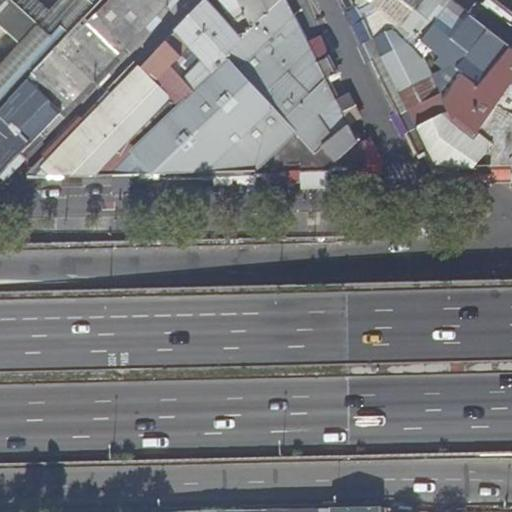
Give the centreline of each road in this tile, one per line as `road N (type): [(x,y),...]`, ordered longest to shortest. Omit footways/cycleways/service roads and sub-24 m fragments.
road 1 (trunk): [(511,233),(394,265),(0,268)]
road 2 (trunk): [(511,328),(0,346)]
road 3 (trunk): [(0,429),(511,413)]
road 4 (trunk): [(0,491),(511,482)]
road 5 (residential): [(419,211),(0,217)]
road 6 (residential): [(192,0),(0,192)]
road 7 (residential): [(315,0),(419,211)]
